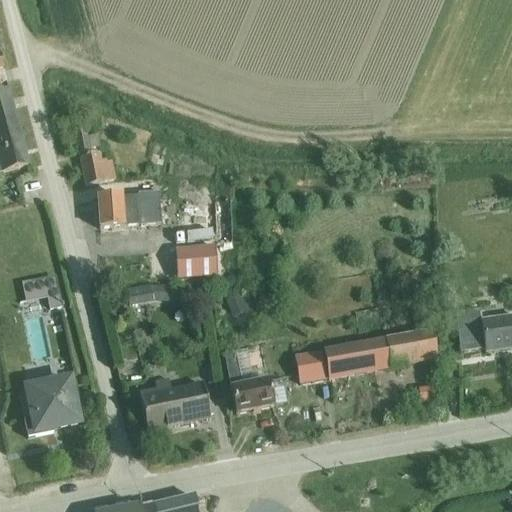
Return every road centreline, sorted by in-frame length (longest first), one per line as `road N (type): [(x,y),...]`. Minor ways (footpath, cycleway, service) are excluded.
road 1 (unclassified): [(7,0),(133,490)]
road 2 (tertiary): [(511,425),(133,490)]
